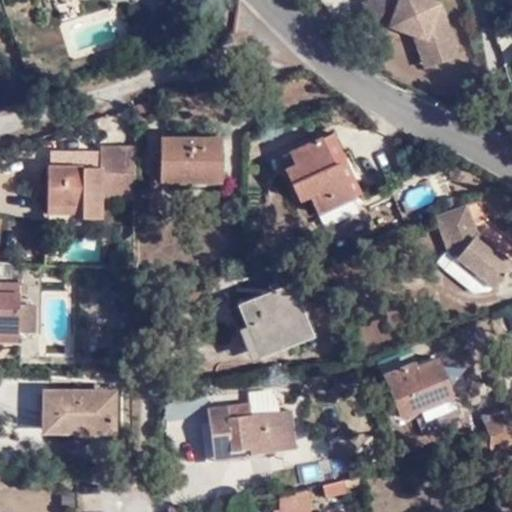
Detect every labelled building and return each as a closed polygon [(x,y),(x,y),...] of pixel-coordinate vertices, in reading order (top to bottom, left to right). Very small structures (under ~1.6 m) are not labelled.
[(419,42),(429,70),(451,63),(432,5),(419,0),(374,0),(355,5),(364,33),(383,28),(407,39),(419,42)] [(419,72),(429,70),(419,42),(407,39),(419,72)] [(149,99),(134,104),(138,115),(158,108),(154,97),(149,99)] [(162,138),(163,181),(219,181),(220,138),(162,138)] [(339,142),(328,151),(346,172),(357,162),(354,158),(339,142)] [(99,145),(99,162),(112,162),(112,199),(136,199),(136,145),(99,145)] [(346,172),(328,151),(302,172),(310,180),(300,188),(321,215),(329,209),(343,226),(379,198),(369,185),(375,178),(359,158),(354,158),(357,162),(346,172)] [(98,164),(44,164),(44,201),(80,201),(81,210),(80,215),(99,215),(98,164)] [(44,209),(81,210),(80,201),(44,201),(44,209)] [(455,252),(460,256),(480,231),(511,257),(511,234),(494,219),(480,227),(469,202),(440,214),(455,252)] [(511,257),(480,231),(460,256),(500,291),(511,277),(511,257)] [(3,281),(3,291),(21,291),(21,281),(3,281)] [(238,303),(255,347),(311,326),(293,283),(238,303)] [(0,329),(22,329),(21,305),(21,291),(3,291),(0,290),(0,329)] [(35,305),(21,305),(22,329),(35,329),(35,305)] [(0,338),(22,339),(22,329),(0,329),(0,338)] [(124,338),(113,338),(114,352),(124,352),(124,338)] [(383,373),(397,413),(450,395),(438,358),(411,367),(410,363),(383,373)] [(62,428),(114,429),(114,392),(47,392),(47,428),(62,428)] [(252,415),(251,403),(227,406),(228,418),(252,415)] [(209,408),(213,454),(251,449),(252,452),(252,455),(271,452),(266,413),(252,415),(228,418),(227,406),(209,408)] [(511,425),(488,434),(489,456),(511,448),(511,425)] [(113,436),(114,429),(62,428),(62,437),(113,436)] [(251,449),(213,454),(214,460),(252,455),(252,452),(251,449)] [(346,494),(342,482),(323,486),(323,487),(326,499),(346,494)] [(311,511),(312,489),(280,497),(280,511),(311,511)]
